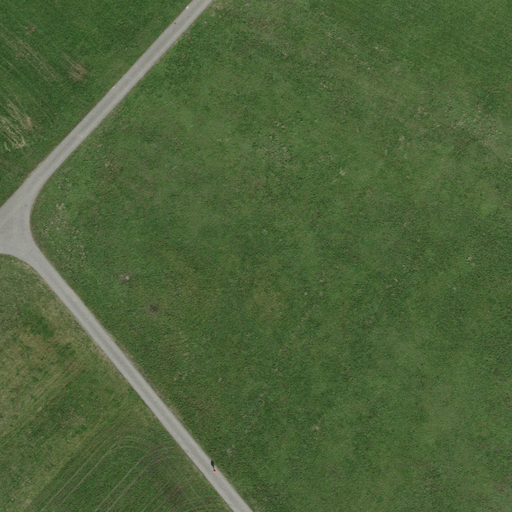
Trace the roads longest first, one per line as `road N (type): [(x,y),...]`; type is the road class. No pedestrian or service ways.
road 1 (track): [(2,219),(241,511)]
road 2 (track): [(212,0),(0,222)]
